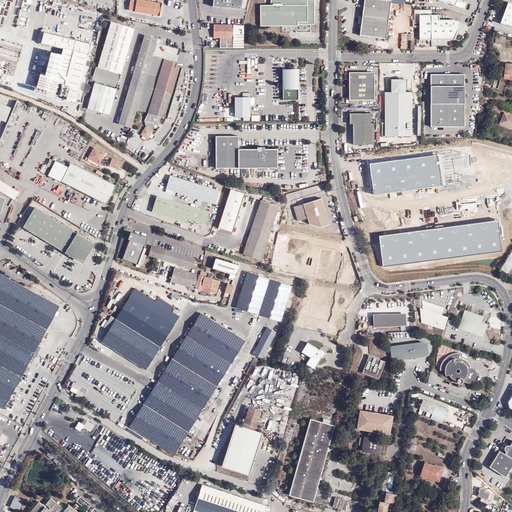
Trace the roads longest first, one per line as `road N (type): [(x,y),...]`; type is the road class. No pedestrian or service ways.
road 1 (tertiary): [(192,0),(198,57),(191,109),(127,203),(92,312)]
road 2 (unclassified): [(54,389),(161,455),(275,499)]
road 3 (tertiary): [(374,283),(339,190),(332,56)]
road 4 (unclassified): [(332,56),(465,53),(489,0)]
road 5 (track): [(149,173),(67,117),(0,90)]
road 6 (tertiary): [(504,297),(476,277),(374,283)]
